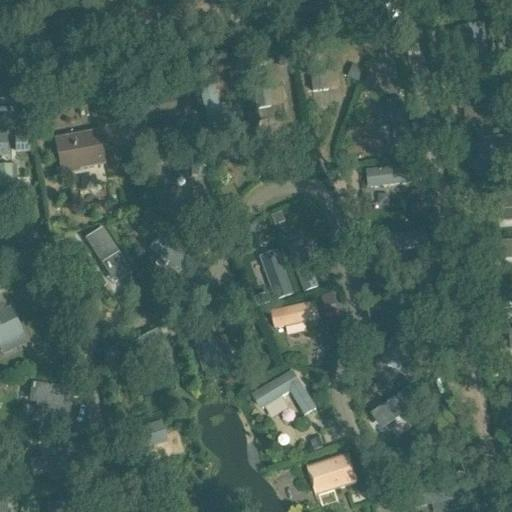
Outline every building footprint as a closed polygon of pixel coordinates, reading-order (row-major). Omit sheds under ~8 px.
[(483,30),(458,34),(464,69),(489,65),(483,30)] [(322,48),(306,50),(312,93),(327,91),(323,56),(322,48)] [(262,66),(248,69),(256,111),(270,108),(265,80),(262,66)] [(213,84),(197,88),(206,126),(222,122),(218,107),(213,84)] [(184,91),(119,103),(124,130),(189,118),(184,91)] [(501,93),(459,94),(459,110),(501,109),(501,93)] [(402,101),(387,104),(395,148),(411,145),(402,101)] [(103,167),(97,133),(54,141),(60,175),(103,167)] [(511,140),(481,142),(483,172),(511,169),(511,140)] [(153,156),(141,164),(162,193),(166,193),(175,187),(153,156)] [(11,181),(17,181),(16,166),(0,165),(0,209),(17,210),(17,195),(11,195),(11,181)] [(412,167),(367,173),(370,191),(414,185),(412,167)] [(511,192),(494,195),(496,215),(501,215),(502,226),(511,224),(511,192)] [(131,276),(101,230),(84,241),(113,288),(131,276)] [(427,233),(379,239),(381,254),(429,248),(427,233)] [(158,238),(149,250),(160,258),(170,266),(180,274),(189,261),(158,238)] [(511,242),(491,244),(492,265),(511,262),(511,242)] [(303,245),(288,250),(305,295),(319,290),(303,245)] [(277,253),(260,260),(276,303),(293,297),(277,253)] [(511,287),(501,288),(503,309),(511,308),(511,287)] [(320,302),(329,320),(341,314),(332,295),(320,302)] [(0,306),(0,349),(3,355),(25,344),(8,310),(4,312),(0,306)] [(312,347),(328,350),(333,323),(317,321),(319,309),(305,306),(302,325),(303,325),(301,338),(314,340),(312,347)] [(400,320),(381,364),(399,372),(418,327),(400,320)] [(229,364),(221,340),(210,343),(204,322),(187,328),(201,373),(229,364)] [(157,334),(134,346),(153,379),(175,367),(157,334)] [(293,375),(252,400),(261,413),(290,395),(305,418),(315,411),(293,375)] [(40,402),(38,414),(70,418),(72,406),(64,405),(66,389),(35,385),(33,401),(40,402)] [(404,396),(374,417),(385,432),(414,411),(404,396)] [(160,426),(112,441),(118,461),(166,446),(160,426)] [(76,448),(45,455),(50,475),(53,485),(81,479),(79,468),(81,468),(76,448)] [(347,458),(308,471),(317,499),(356,487),(347,458)] [(136,482),(162,475),(158,462),(143,467),(144,471),(134,474),(136,482)] [(459,478),(409,491),(414,510),(433,505),(444,502),(464,497),(459,478)] [(68,511),(67,502),(48,507),(49,511),(68,511)]
